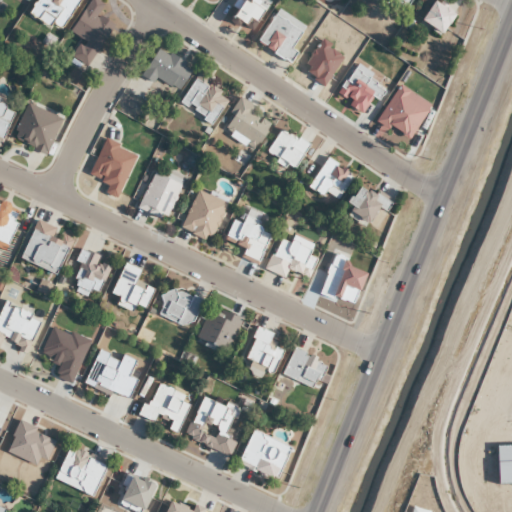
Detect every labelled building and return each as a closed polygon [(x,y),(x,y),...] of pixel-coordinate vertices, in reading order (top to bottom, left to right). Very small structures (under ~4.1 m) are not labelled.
[(77,0),(36,0),(28,14),(59,32),(77,0)] [(88,0),(69,32),(82,41),(71,57),(86,67),(112,26),(96,15),(102,6),(92,0),(88,0)] [(245,29),(261,16),(248,0),(232,14),(245,29)] [(453,14),(432,1),(418,25),(439,38),(453,14)] [(290,50),(304,27),(276,10),(255,44),(289,64),(296,53),(290,50)] [(323,87),(343,55),(321,41),(301,72),(323,87)] [(176,92),(191,70),(157,48),(139,76),(151,84),(155,78),(176,92)] [(211,80),(198,71),(177,103),(209,125),(228,99),(207,85),(211,80)] [(375,122),(407,142),(429,105),(397,86),(375,122)] [(255,106),(234,98),(221,135),(257,148),(267,120),(252,115),(255,106)] [(60,119),(25,103),(9,139),(44,155),(60,119)] [(0,142),(13,111),(0,105),(0,142)] [(264,152),(292,170),(307,147),(279,129),(264,152)] [(88,176),(107,183),(103,194),(117,199),(135,153),(102,140),(88,176)] [(334,204),(352,176),(326,158),(307,185),(334,204)] [(136,209),(163,221),(180,184),(152,172),(136,209)] [(376,205),(385,210),(390,202),(357,183),(346,204),(351,207),(346,216),(364,226),(376,205)] [(179,229),(209,242),(226,203),(195,190),(179,229)] [(0,250),(2,251),(21,213),(0,202),(0,250)] [(233,217),(223,238),(243,247),(239,257),(256,265),(270,233),(233,217)] [(55,228),(35,220),(18,259),(56,275),(71,241),(53,233),(55,228)] [(279,237),(263,269),(283,279),(288,269),(305,277),(314,259),(307,255),(312,246),(292,235),(288,242),(279,237)] [(96,263),(98,256),(82,250),(70,284),(98,294),(107,266),(96,263)] [(352,306),(365,269),(330,257),(318,294),(352,306)] [(144,309),(153,289),(135,281),(140,270),(123,263),(109,295),(118,298),(115,305),(132,312),(135,305),(144,309)] [(154,314),(188,329),(200,301),(166,286),(154,314)] [(0,306),(0,342),(4,334),(28,345),(40,318),(2,302),(0,306)] [(196,338),(227,350),(239,318),(208,306),(196,338)] [(69,384),(88,342),(51,325),(38,355),(56,363),(50,376),(69,384)] [(272,334),(255,326),(241,358),(272,371),(282,349),(268,343),(272,334)] [(313,389),(325,363),(293,348),(280,374),(313,389)] [(176,433),(190,398),(153,383),(140,416),(153,421),(156,414),(169,420),(166,429),(176,433)] [(228,456),(234,441),(223,437),(234,409),(225,405),(225,406),(200,396),(183,437),(228,456)] [(4,451),(39,468),(54,439),(19,421),(4,451)] [(289,447),(251,430),(236,463),(274,480),(289,447)] [(53,480),(91,496),(106,463),(67,446),(53,480)] [(152,487),(130,476),(118,501),(140,511),(152,487)] [(202,511),(204,510),(192,504),(188,511),(169,502),(163,511),(202,511)]
